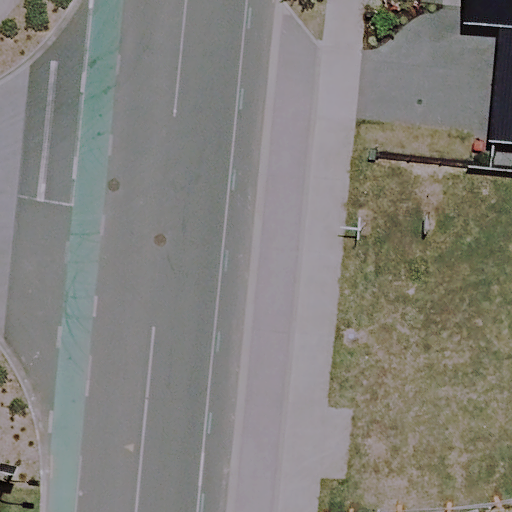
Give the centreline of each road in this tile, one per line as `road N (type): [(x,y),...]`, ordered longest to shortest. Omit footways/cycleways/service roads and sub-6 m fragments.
road 1 (residential): [(162,217),(133,511)]
road 2 (residential): [(184,0),(162,217)]
road 3 (residential): [(162,217),(0,192)]
